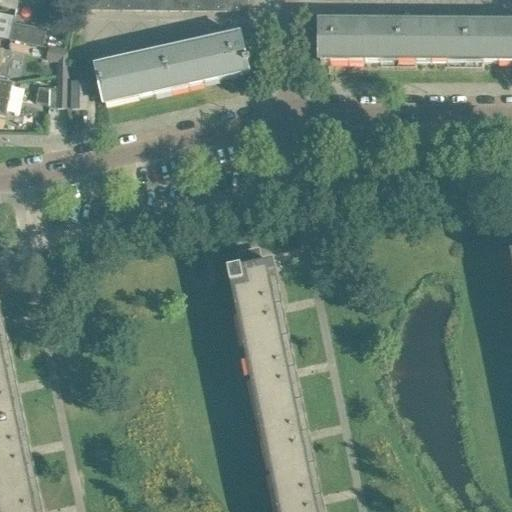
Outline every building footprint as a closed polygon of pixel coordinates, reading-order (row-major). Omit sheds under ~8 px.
[(32,0),(0,0),(0,8),(17,12),(19,0),(25,0),(32,1),(32,0)] [(90,12),(89,0),(79,0),(78,12),(90,12)] [(102,3),(102,0),(89,0),(90,12),(102,12),(102,3)] [(147,12),(146,0),(134,0),(135,4),(135,12),(147,12)] [(158,12),(158,0),(146,0),(147,12),(158,12)] [(170,12),(170,0),(158,0),(158,12),(170,12)] [(182,13),(181,0),(170,0),(170,12),(182,13)] [(194,13),(194,4),(193,0),(181,0),(182,13),(194,13)] [(249,13),(249,1),(225,1),(225,5),(225,13),(249,13)] [(115,12),(115,4),(102,3),(102,12),(115,12)] [(135,12),(135,4),(123,4),(122,12),(135,12)] [(206,13),(206,5),(194,4),(194,13),(206,13)] [(225,13),(225,5),(213,5),(213,13),(225,13)] [(511,64),(511,27),(322,26),(322,21),(321,21),(321,28),(315,28),(316,52),(321,52),(321,63),(511,64)] [(47,32),(13,25),(9,42),(44,49),(47,32)] [(244,58),(239,34),(238,35),(239,40),(99,71),(98,66),(97,66),(106,107),(248,76),(245,64),(251,63),(250,59),(249,60),(248,57),(244,58)] [(69,76),(69,53),(49,49),(47,60),(59,63),(59,76),(69,76)] [(14,56),(4,54),(4,53),(0,51),(0,81),(9,83),(14,56)] [(68,111),(69,76),(59,76),(59,90),(50,90),(49,110),(68,111)] [(14,84),(9,83),(0,81),(0,117),(8,119),(8,118),(7,117),(14,84)] [(72,111),(88,111),(88,84),(73,84),(72,111)] [(239,259),(238,259),(240,271),(228,273),(278,511),(325,511),(277,279),(274,265),(261,267),(252,256),(239,259)] [(0,511),(43,511),(0,300),(0,511)]
